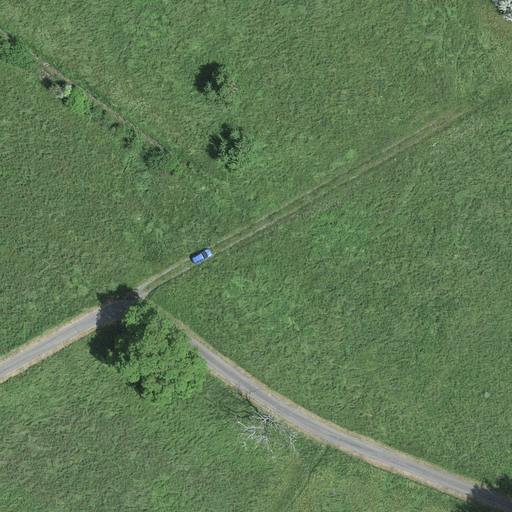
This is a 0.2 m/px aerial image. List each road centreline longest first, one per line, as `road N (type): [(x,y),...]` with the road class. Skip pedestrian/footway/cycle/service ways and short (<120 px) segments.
road 1 (unclassified): [(115,305),(149,316),(244,389),(354,447),(511,508)]
road 2 (residential): [(0,370),(115,305)]
